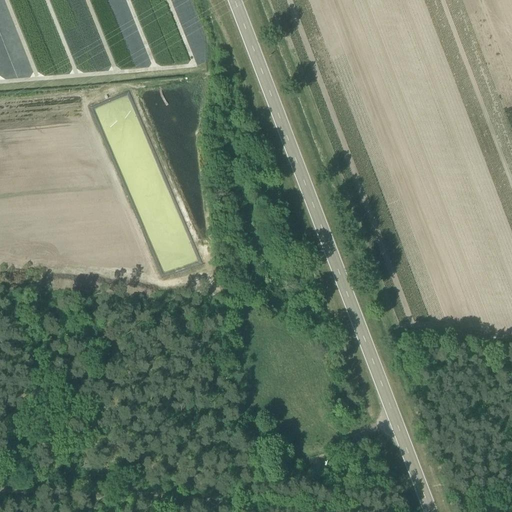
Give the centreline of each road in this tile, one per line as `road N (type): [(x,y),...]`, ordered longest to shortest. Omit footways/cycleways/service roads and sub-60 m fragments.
road 1 (primary): [(430,511),(233,0)]
road 2 (track): [(388,511),(87,492)]
